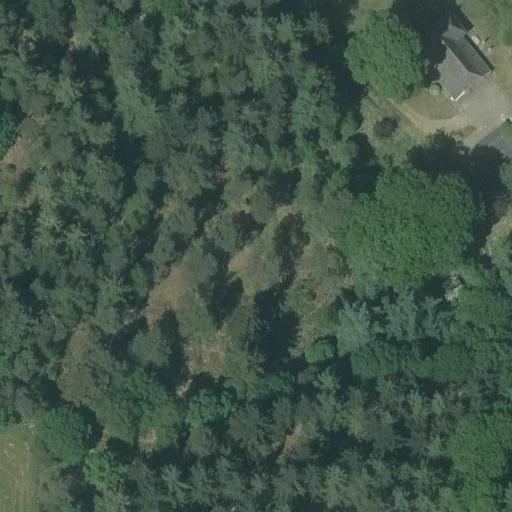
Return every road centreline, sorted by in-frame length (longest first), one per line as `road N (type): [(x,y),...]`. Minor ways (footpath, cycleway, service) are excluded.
road 1 (track): [(474,226),(422,328),(381,368),(342,385),(0,431)]
road 2 (track): [(480,511),(493,290),(446,155),(352,58)]
road 3 (track): [(260,0),(352,58),(418,0)]
